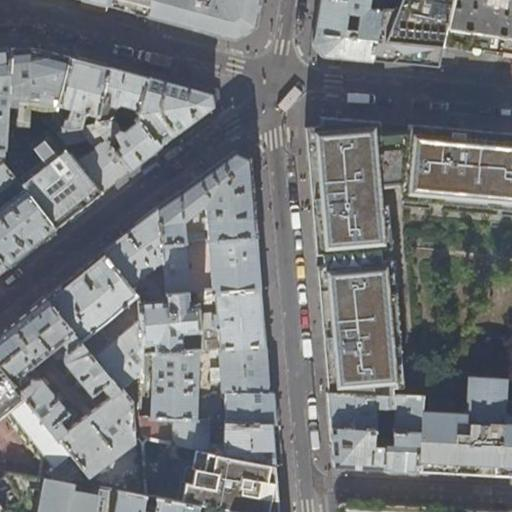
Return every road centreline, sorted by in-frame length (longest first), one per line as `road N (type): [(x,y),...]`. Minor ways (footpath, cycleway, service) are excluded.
road 1 (residential): [(309,511),(274,80)]
road 2 (residential): [(0,306),(231,126),(274,80)]
road 3 (residential): [(274,80),(34,16),(0,15)]
road 4 (residential): [(274,80),(511,105)]
